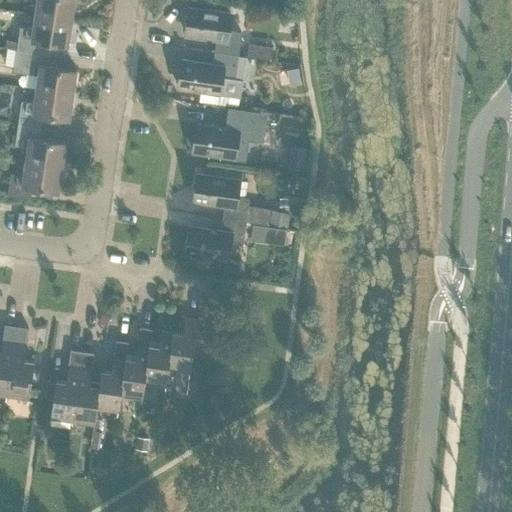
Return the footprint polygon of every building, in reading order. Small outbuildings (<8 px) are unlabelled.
[(35,14),(71,20),(73,0),(33,0),(37,1),(35,14)] [(238,55),(241,32),(227,30),(230,12),(190,7),(186,36),(216,40),(214,52),(238,55)] [(67,44),(71,20),(35,14),(33,28),(20,26),(17,41),(16,48),(39,52),(41,40),(67,44)] [(251,36),(250,49),(273,51),(274,38),(251,36)] [(6,39),(5,47),(7,47),(16,48),(17,41),(10,40),(8,40),(6,39)] [(38,64),(39,52),(16,48),(13,71),(26,73),(24,86),(36,88),(72,94),(76,69),(38,64)] [(246,56),(238,55),(214,52),(212,64),(183,59),(178,88),(240,97),(246,56)] [(68,118),(72,94),(36,88),(34,102),(21,100),(18,123),(41,126),(42,114),(68,118)] [(275,132),(277,117),(261,115),(259,129),(275,132)] [(249,143),(253,119),(229,116),(227,128),(198,123),(193,152),(233,158),(235,141),(249,143)] [(39,138),(41,126),(18,123),(14,145),(28,147),(26,161),(61,166),(65,142),(39,138)] [(58,190),(61,166),(26,161),(24,175),(10,173),(7,195),(30,199),(32,187),(58,190)] [(222,218),(246,221),(249,198),(235,196),(238,179),(198,173),(194,202),(224,206),(222,218)] [(287,227),(290,213),(270,209),(268,223),(287,227)] [(242,245),(246,221),(222,218),(220,230),(191,225),(186,254),(226,260),(228,243),(242,245)] [(167,369),(168,369),(189,372),(193,345),(207,346),(210,320),(184,317),(182,333),(173,332),(167,369)] [(0,394),(6,395),(16,326),(4,324),(0,354),(0,394)] [(16,326),(6,395),(28,398),(34,361),(24,359),(28,328),(16,326)] [(149,344),(150,344),(152,329),(139,327),(135,359),(126,357),(125,357),(119,395),(120,395),(142,398),(144,382),(143,382),(149,344)] [(167,369),(173,332),(161,330),(159,346),(150,344),(149,344),(143,382),(144,382),(166,385),(168,369),(167,369)] [(125,357),(126,357),(128,342),(115,340),(111,371),(101,370),(98,386),(99,386),(96,408),(118,411),(120,395),(119,395),(125,357)] [(72,421),(82,351),(70,349),(65,381),(55,380),(50,418),(72,421)] [(99,386),(98,386),(89,385),(94,353),(82,351),(72,421),(94,424),(96,408),(99,386)] [(137,436),(135,449),(147,450),(149,438),(137,436)]
